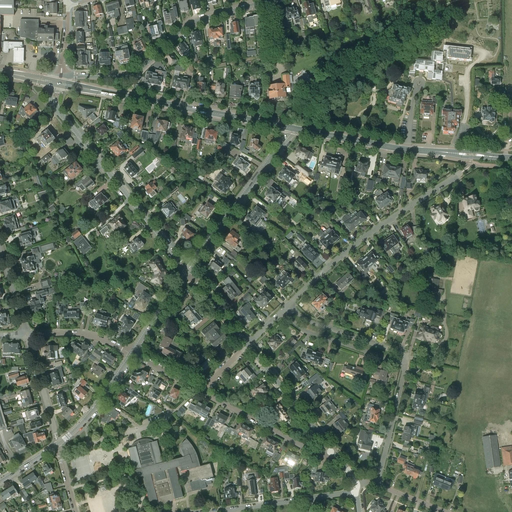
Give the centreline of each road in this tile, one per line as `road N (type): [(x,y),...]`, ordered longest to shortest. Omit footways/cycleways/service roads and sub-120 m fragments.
road 1 (primary): [(292,128),(56,83)]
road 2 (tertiary): [(187,270),(56,110),(56,83)]
road 3 (secondary): [(61,73),(131,73),(191,24),(272,0)]
road 4 (residential): [(288,303),(341,252),(461,172)]
road 5 (tertiary): [(187,270),(292,128)]
road 6 (residential): [(332,450),(320,455),(199,390)]
road 7 (residential): [(405,365),(299,328),(281,311)]
road 8 (residential): [(332,450),(247,344)]
road 9 (residential): [(407,356),(304,319),(288,303)]
road 10 (residential): [(377,485),(405,365)]
